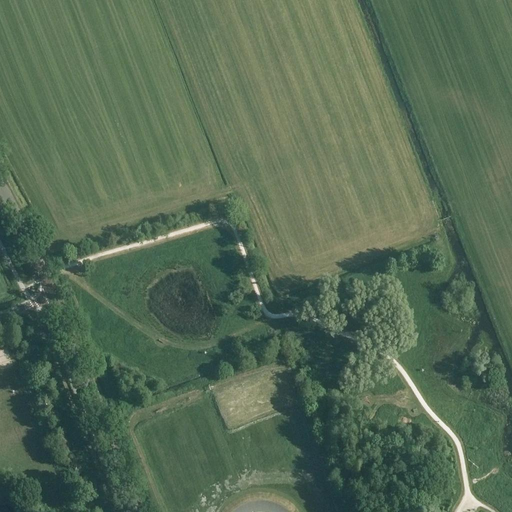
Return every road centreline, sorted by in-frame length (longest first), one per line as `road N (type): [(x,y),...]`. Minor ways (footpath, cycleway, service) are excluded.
road 1 (tertiary): [(134,511),(50,297)]
road 2 (tertiary): [(50,297),(0,185)]
